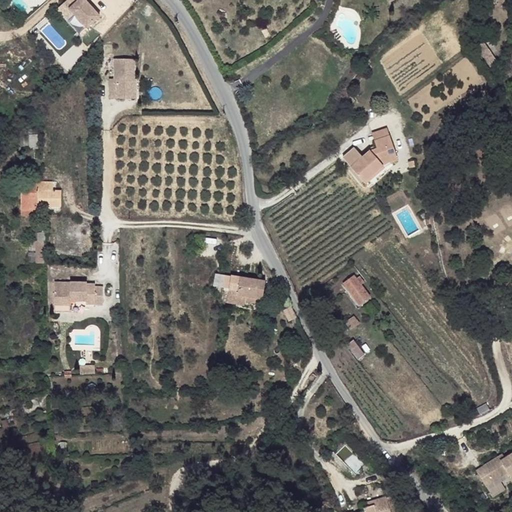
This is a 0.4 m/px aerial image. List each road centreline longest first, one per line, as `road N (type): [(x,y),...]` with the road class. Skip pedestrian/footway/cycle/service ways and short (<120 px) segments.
road 1 (unclassified): [(254,231),(337,384),(437,511)]
road 2 (unclassified): [(171,0),(241,141),(254,231)]
road 3 (unknown): [(382,117),(286,194),(254,204)]
road 4 (residential): [(254,231),(109,224)]
road 5 (unknown): [(383,441),(452,431),(503,397)]
